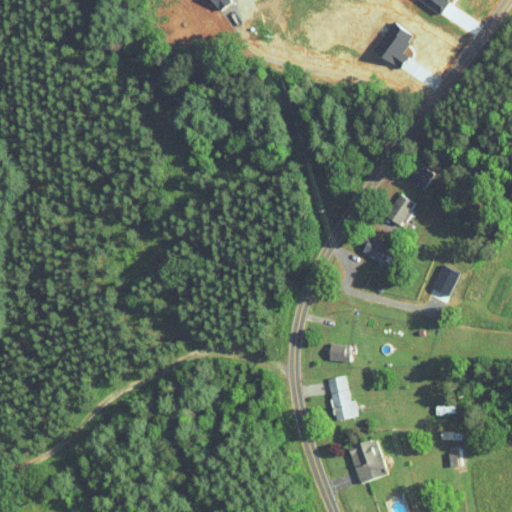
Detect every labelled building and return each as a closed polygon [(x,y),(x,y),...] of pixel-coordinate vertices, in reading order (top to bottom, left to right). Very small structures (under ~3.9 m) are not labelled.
[(422,188),(433,172),(419,163),(408,179),(422,188)] [(413,201),(398,193),(386,217),(401,224),(413,201)] [(349,343),(328,342),(327,360),(348,360),(349,343)] [(335,420),(357,415),(354,399),(350,400),(344,374),(326,378),(335,420)] [(455,414),(455,405),(434,405),(434,414),(455,414)] [(375,437),(347,446),(359,483),(387,474),(375,437)]
